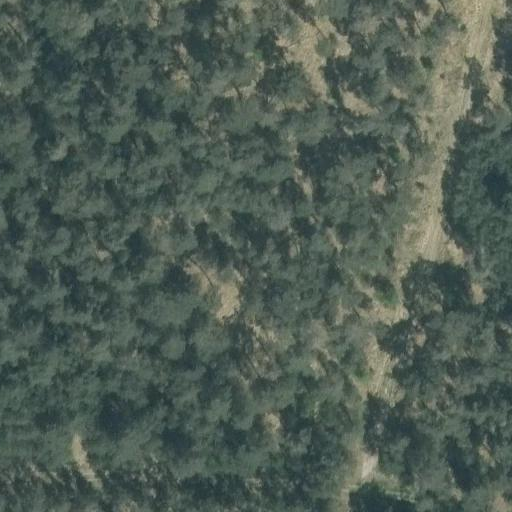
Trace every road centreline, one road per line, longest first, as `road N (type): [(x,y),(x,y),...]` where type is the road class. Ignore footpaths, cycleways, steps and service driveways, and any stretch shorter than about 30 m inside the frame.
road 1 (track): [(360,488),(487,0)]
road 2 (track): [(0,469),(360,488)]
road 3 (track): [(360,488),(483,511)]
